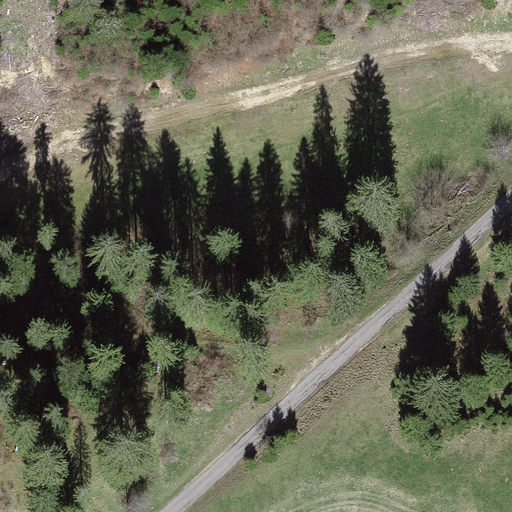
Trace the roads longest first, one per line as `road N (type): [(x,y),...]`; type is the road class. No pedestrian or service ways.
road 1 (track): [(511,40),(79,145),(0,176)]
road 2 (unclassified): [(511,197),(169,511)]
